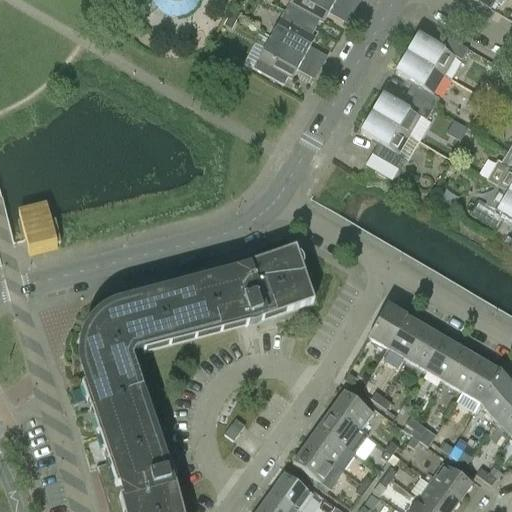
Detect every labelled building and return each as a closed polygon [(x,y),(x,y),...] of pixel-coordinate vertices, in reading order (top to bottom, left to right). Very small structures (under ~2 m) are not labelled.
[(152,0),(157,9),(158,10),(167,16),(178,17),(189,14),(197,6),(198,0),(152,0)] [(328,16),(335,4),(327,0),(291,0),(284,13),(315,30),(324,13),(328,16)] [(491,0),(470,0),(490,11),(495,2),(491,0)] [(232,11),(228,19),(235,23),(239,15),(232,11)] [(284,13),(268,42),(303,61),(310,49),(305,47),(315,30),(284,13)] [(231,30),(235,23),(228,19),(224,26),(231,30)] [(406,56),(443,78),(454,59),(461,63),(467,52),(442,37),(435,47),(417,37),(406,56)] [(297,72),(303,61),(268,42),(252,71),(283,87),(292,70),(297,72)] [(432,97),(443,78),(406,56),(395,75),(413,86),(406,97),(432,112),(438,101),(432,97)] [(426,123),(432,112),(406,97),(400,108),(382,97),(371,116),(408,138),(419,119),(426,123)] [(408,138),(371,116),(360,135),(378,146),(371,157),(397,172),(403,161),(397,157),(408,138)] [(485,183),(496,189),(511,198),(511,158),(507,155),(500,166),(496,164),(485,183)] [(511,224),(511,198),(496,189),(485,207),(478,203),(470,216),(497,232),(504,220),(511,224)] [(50,225),(47,213),(17,221),(22,242),(25,243),(28,253),(60,245),(54,222),(50,225)] [(87,385),(80,387),(107,465),(95,469),(102,490),(105,489),(110,505),(107,506),(108,511),(180,511),(174,485),(168,486),(166,478),(126,360),(122,358),(126,350),(131,352),(251,321),(259,318),(260,324),(313,306),(294,252),(242,269),(244,275),(234,278),(232,272),(128,299),(129,306),(119,309),(115,310),(110,312),(107,314),(103,316),(99,318),(96,321),(93,325),(90,328),(88,332),(84,338),(82,344),(81,348),(81,353),(81,357),(81,361),(81,366),(82,370),(83,374),(87,385)] [(367,340),(386,351),(405,319),(386,308),(367,340)] [(424,330),(405,319),(386,351),(405,362),(424,330)] [(405,362),(424,373),(442,341),(424,330),(405,362)] [(461,352),(442,341),(424,373),(442,384),(461,352)] [(442,384),(461,395),(480,363),(461,352),(442,384)] [(498,374),(480,363),(461,395),(479,406),(498,374)] [(511,389),(498,374),(479,406),(494,424),(511,393),(511,389)] [(348,375),(343,382),(351,387),(355,381),(348,375)] [(511,435),(511,393),(494,424),(510,439),(511,435)] [(330,412),(359,433),(372,415),(343,394),(330,412)] [(370,402),(378,407),(383,401),(375,395),(370,402)] [(390,406),(383,401),(378,407),(386,413),(390,406)] [(367,439),(359,433),(330,412),(317,431),(346,451),(354,457),(367,439)] [(405,427),(413,433),(418,426),(410,420),(405,427)] [(224,437),(233,444),(244,429),(235,423),(224,437)] [(425,432),(418,426),(413,433),(421,438),(425,432)] [(333,468),(346,451),(317,431),(305,447),(333,468)] [(413,452),(419,444),(412,439),(406,447),(413,452)] [(385,452),(392,457),(397,449),(391,445),(385,452)] [(440,452),(448,458),(453,451),(445,446),(440,452)] [(341,474),(333,468),(305,447),(292,466),(328,492),(341,474)] [(461,457),(453,451),(448,458),(456,463),(461,457)] [(392,457),(385,452),(380,460),(386,465),(392,457)] [(443,466),(430,485),(458,505),(471,487),(443,466)] [(384,478),(391,483),(396,475),(390,470),(384,478)] [(475,478),(483,483),(488,477),(480,471),(475,478)] [(271,495),(294,511),(301,511),(312,497),(284,477),(271,495)] [(495,482),(488,477),(483,483),(491,489),(495,482)] [(385,490),(391,483),(384,478),(378,486),(385,490)] [(366,479),(360,487),(367,492),(372,484),(366,479)] [(430,511),(453,511),(458,505),(430,485),(428,487),(420,481),(410,494),(418,500),(417,502),(430,511)] [(361,500),(367,492),(360,487),(355,495),(361,500)] [(294,511),(271,495),(258,511),(294,511)] [(430,511),(417,502),(409,511),(430,511)]
